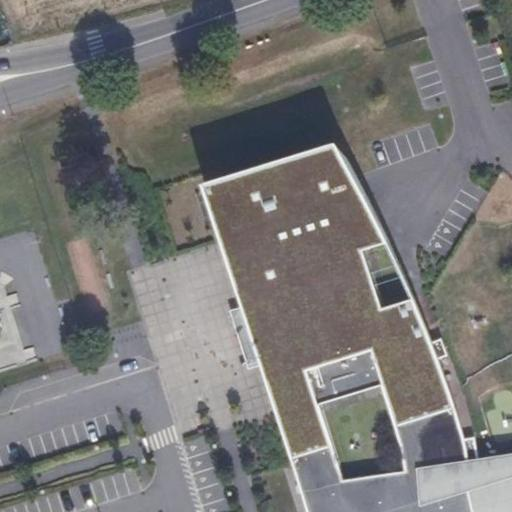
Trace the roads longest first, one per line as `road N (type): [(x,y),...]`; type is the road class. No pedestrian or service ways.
road 1 (unknown): [(145,406),(55,174)]
road 2 (primary): [(56,67),(260,0)]
